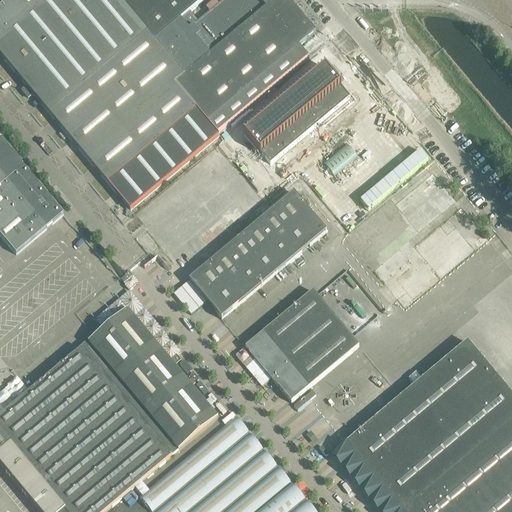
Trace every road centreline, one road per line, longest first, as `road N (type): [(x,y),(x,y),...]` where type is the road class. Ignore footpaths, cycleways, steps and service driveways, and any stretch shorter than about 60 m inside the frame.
road 1 (unclassified): [(337,511),(0,106)]
road 2 (unclassified): [(511,219),(329,0)]
road 3 (unknown): [(110,241),(206,193),(247,181),(285,182),(320,219),(329,255)]
road 4 (unknown): [(379,344),(511,241)]
